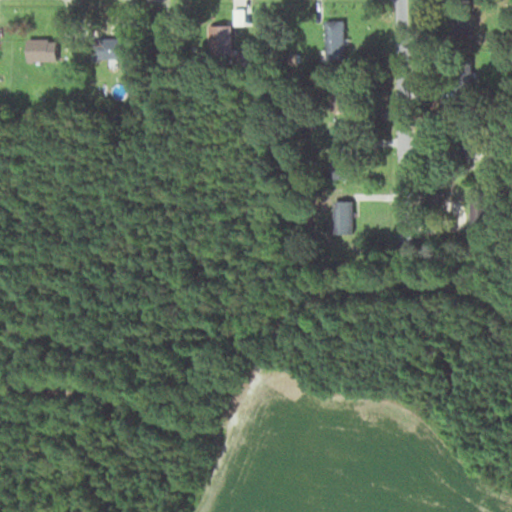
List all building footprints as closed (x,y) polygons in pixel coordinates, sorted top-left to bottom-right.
[(343,24),(326,24),(326,59),(343,59),(343,24)] [(230,53),(230,26),(210,26),(210,53),(230,53)] [(26,60),(58,60),(58,38),(26,38),(26,60)] [(91,38),(91,58),(123,58),(123,38),(91,38)] [(348,113),(348,82),(329,82),(329,113),(348,113)] [(344,120),(326,120),(326,138),(344,138),(344,120)] [(332,200),(332,234),(351,234),(351,200),(332,200)]
